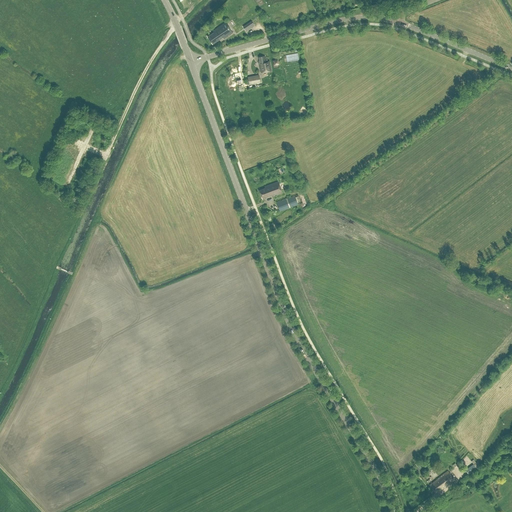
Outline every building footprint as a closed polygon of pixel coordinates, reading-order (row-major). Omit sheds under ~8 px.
[(224,39),(233,33),(226,22),(213,31),(214,33),(208,37),(213,44),(223,37),(224,39)] [(266,62),(265,56),(259,57),(260,61),(259,61),(261,73),(271,71),(269,61),(266,62)] [(249,84),(260,82),(259,75),(248,77),(249,84)] [(257,167),(260,174),(267,171),(267,172),(272,170),(269,163),(257,167)] [(265,188),(259,190),(262,199),(272,195),(273,197),(283,193),(278,181),(265,187),(265,188)] [(295,195),(276,202),(279,211),(298,204),(295,195)] [(473,464),(465,470),(469,475),(476,469),(473,464)] [(450,482),(454,479),(448,471),(437,479),(429,485),(435,493),(441,489),(443,488),(442,487),(445,484),(446,485),(450,483),(450,482)]
